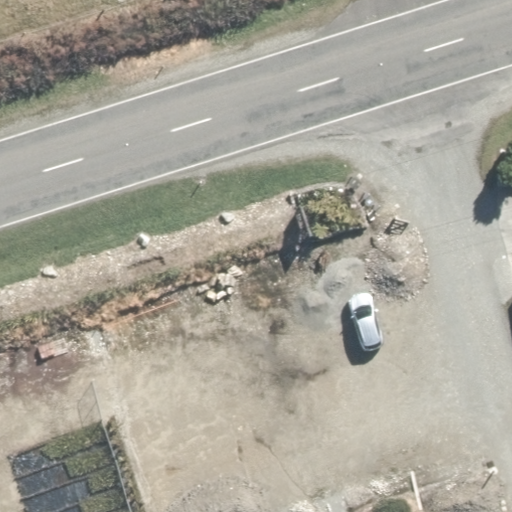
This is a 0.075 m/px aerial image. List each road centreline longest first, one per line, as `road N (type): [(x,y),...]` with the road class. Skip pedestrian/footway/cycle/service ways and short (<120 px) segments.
road 1 (primary): [(511,22),(0,183)]
road 2 (unknown): [(285,93),(433,511)]
